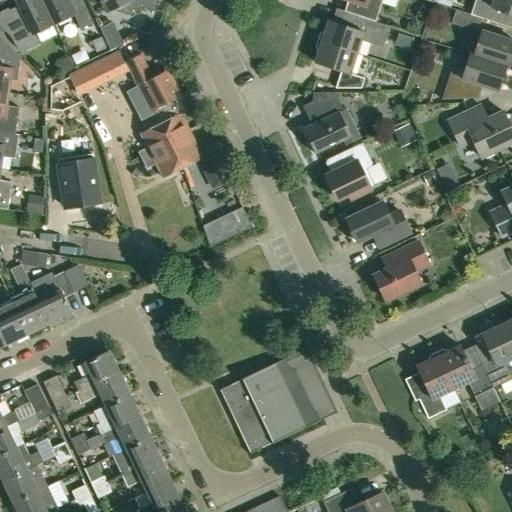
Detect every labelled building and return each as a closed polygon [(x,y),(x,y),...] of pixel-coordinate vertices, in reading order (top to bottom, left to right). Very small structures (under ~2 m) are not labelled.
[(32,34),(54,24),(42,0),(15,0),(20,9),(11,13),(8,8),(0,11),(0,25),(11,37),(15,45),(20,51),(36,43),(32,34)] [(42,0),(54,24),(73,14),(80,29),(93,23),(82,0),(42,0)] [(99,0),(106,13),(113,10),(127,15),(142,8),(155,11),(158,0),(99,0)] [(375,21),(382,0),(348,0),(355,2),(352,13),(358,16),(375,21)] [(511,0),(477,0),(473,15),(481,18),(497,23),(501,10),(511,14),(511,0)] [(481,18),(473,15),(456,10),(451,23),(477,32),(481,18)] [(389,26),(375,21),(358,16),(354,29),(328,20),(324,30),(320,33),(317,40),(357,53),(361,40),(382,47),(389,26)] [(422,26),(408,21),(408,23),(406,30),(419,34),(420,30),(422,26)] [(505,66),(509,67),(511,58),(511,40),(481,31),(474,55),(473,55),(505,66)] [(89,41),(94,53),(107,47),(103,37),(102,34),(89,41)] [(20,56),(7,43),(0,35),(0,53),(4,58),(3,67),(0,66),(0,91),(9,93),(11,80),(16,81),(20,56)] [(350,73),(357,53),(317,40),(315,47),(318,52),(314,62),(341,71),(335,88),(361,88),(364,78),(350,73)] [(473,55),(474,55),(470,53),(462,78),(450,74),(441,100),(470,98),(475,83),(497,90),(505,66),(473,55)] [(140,54),(127,60),(182,167),(203,157),(181,114),(189,110),(177,86),(168,69),(152,77),(140,54)] [(69,57),(57,63),(63,74),(74,68),(69,57)] [(127,60),(125,61),(138,86),(127,92),(147,131),(141,134),(147,147),(139,152),(147,167),(155,163),(162,176),(162,177),(182,167),(127,60)] [(7,105),(9,93),(0,91),(0,131),(15,134),(19,107),(7,105)] [(313,101),(302,106),(308,117),(312,116),(315,123),(303,129),(314,153),(351,136),(346,126),(352,123),(345,108),(343,109),(335,92),(312,92),(313,101)] [(77,114),(85,110),(86,110),(79,96),(70,101),(77,114)] [(481,105),(448,121),(459,146),(472,140),(481,157),(511,142),(511,130),(503,111),(487,119),(481,105)] [(409,125),(395,131),(402,147),(416,140),(409,125)] [(18,134),(15,134),(0,131),(0,165),(1,156),(15,158),(18,134)] [(32,152),(44,152),(44,140),(44,139),(38,139),(32,139),(32,151),(32,152)] [(362,142),(342,152),(348,164),(327,174),(326,178),(336,197),(339,199),(348,194),(349,197),(353,198),(371,189),(370,188),(373,187),(374,184),(367,169),(371,166),(373,163),(362,142)] [(65,208),(99,203),(92,154),(58,159),(65,208)] [(423,176),(428,186),(436,182),(431,172),(427,174),(423,176)] [(0,180),(0,208),(7,209),(11,182),(0,180)] [(507,204),(490,212),(502,236),(511,231),(511,185),(501,191),(507,204)] [(45,197),(29,195),(27,211),(43,214),(45,197)] [(382,202),(346,219),(357,242),(382,231),(388,243),(410,232),(400,211),(389,216),(382,202)] [(203,228),(210,247),(252,227),(243,209),(203,228)] [(398,264),(373,276),(385,300),(421,283),(415,270),(429,263),(419,241),(393,253),(398,264)] [(18,249),(13,248),(15,251),(16,254),(18,258),(20,262),(45,266),(45,262),(46,253),(18,249)] [(21,292),(10,297),(14,305),(28,334),(50,324),(38,300),(38,299),(30,282),(29,283),(21,265),(10,270),(21,292)] [(51,272),(30,282),(38,299),(38,300),(50,324),(71,313),(64,298),(74,293),(64,271),(53,276),(51,272)] [(0,330),(6,344),(28,334),(14,305),(10,297),(0,302),(0,330)] [(511,319),(503,324),(511,343),(511,319)] [(511,376),(511,343),(503,324),(481,334),(493,358),(482,364),(482,365),(492,386),(511,376)] [(493,387),(492,386),(482,365),(471,370),(459,345),(448,350),(443,348),(436,351),(454,389),(468,382),(475,396),(493,387)] [(248,454),(337,412),(307,348),(218,390),(218,392),(220,391),(249,452),(247,453),(248,454)] [(78,392),(119,372),(109,350),(84,362),(90,374),(74,382),(78,391),(78,392)] [(440,396),(454,389),(436,351),(429,355),(427,360),(416,365),(428,390),(417,396),(428,418),(446,409),(440,396)] [(105,405),(129,394),(119,372),(78,392),(78,391),(75,392),(80,403),(100,394),(105,405)] [(56,375),(43,381),(54,403),(67,397),(56,375)] [(38,384),(24,390),(35,412),(48,406),(38,384)] [(100,434),(140,415),(129,394),(105,405),(93,411),(99,423),(96,425),(100,434)] [(67,397),(54,403),(57,411),(71,405),(67,397)] [(48,406),(35,412),(39,420),(52,414),(48,406)] [(0,428),(16,421),(19,420),(14,410),(1,416),(0,413),(0,428)] [(19,420),(16,421),(20,430),(39,421),(39,420),(35,412),(19,420)] [(126,448),(150,437),(140,415),(100,434),(87,440),(87,441),(74,447),(77,455),(90,449),(91,450),(120,436),(125,448),(126,448)] [(0,455),(23,444),(17,432),(20,430),(16,421),(0,428),(0,455)] [(87,441),(87,440),(83,433),(70,439),(74,447),(87,441)] [(122,476),(160,458),(150,437),(126,448),(125,448),(112,455),(122,476)] [(65,441),(53,446),(57,454),(69,449),(65,441)] [(28,455),(23,444),(0,455),(0,475),(2,480),(37,464),(43,461),(38,451),(28,455)] [(69,449),(57,454),(61,462),(73,456),(69,449)] [(146,492),(170,480),(160,458),(122,476),(122,477),(127,487),(141,480),(146,492)] [(12,502),(47,485),(37,464),(2,480),(12,502)] [(94,489),(107,483),(104,476),(91,483),(94,489)] [(158,511),(180,502),(170,480),(146,492),(151,503),(132,511),(158,511)] [(107,483),(94,489),(98,499),(112,492),(107,483)] [(17,511),(46,511),(58,507),(47,485),(12,502),(17,511)] [(75,498),(89,491),(86,485),(72,492),(75,498)] [(391,511),(382,492),(361,502),(354,487),(323,502),(328,511),(391,511)] [(99,511),(89,491),(75,498),(79,508),(85,505),(87,511),(99,511)] [(287,511),(280,496),(246,511),(287,511)] [(185,511),(180,502),(158,511),(185,511)]
